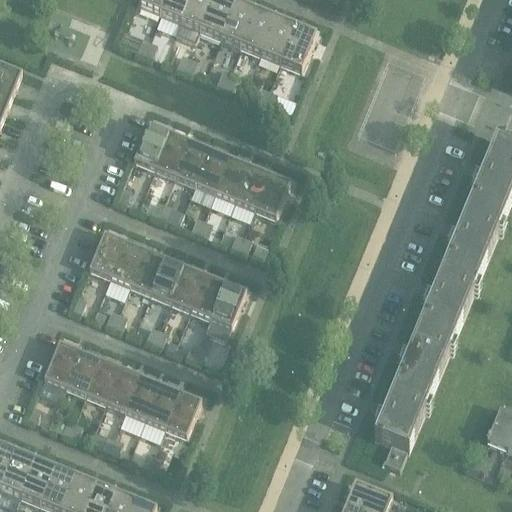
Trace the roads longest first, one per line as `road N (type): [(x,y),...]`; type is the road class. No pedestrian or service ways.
road 1 (residential): [(0,221),(58,77),(123,103),(6,383)]
road 2 (residential): [(286,511),(453,103)]
